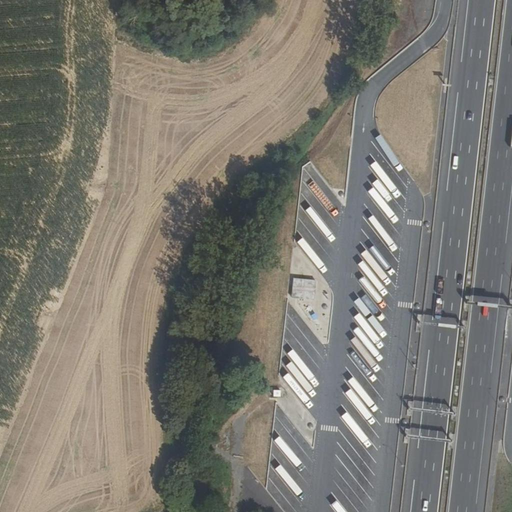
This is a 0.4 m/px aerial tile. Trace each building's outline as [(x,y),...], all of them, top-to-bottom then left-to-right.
[(315,298),(316,282),(292,280),(290,311),(304,312),(304,322),(328,323),(329,303),(321,302),(321,299),(315,298)] [(374,342),(378,338),(358,316),(354,320),(374,342)] [(301,323),(297,327),(292,322),(286,328),(309,353),(313,348),(308,342),(314,337),(301,323)] [(284,415),(278,420),(290,436),(277,447),(297,472),(310,462),(303,454),(297,459),(294,456),(299,452),(297,449),(305,443),(284,415)] [(270,493),(285,511),(295,511),(301,508),(276,478),(270,482),(276,489),(270,493)] [(347,511),(356,511),(341,496),(336,500),(347,511)]
